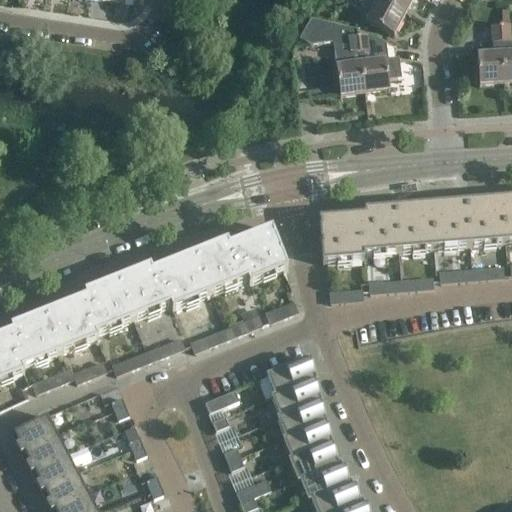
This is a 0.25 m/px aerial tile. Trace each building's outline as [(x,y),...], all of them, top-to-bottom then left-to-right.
[(392,37),(404,15),(376,0),(364,23),(392,37)] [(376,0),(404,15),(411,0),(376,0)] [(363,96),(356,37),(355,31),(310,20),(298,43),(309,48),(331,45),(338,99),(363,96)] [(492,49),(501,48),(500,31),(491,32),(492,49)] [(500,31),(501,48),(509,48),(508,31),(500,31)] [(397,59),(387,60),(385,44),(364,36),(356,37),(363,96),(388,93),(386,81),(399,79),(397,59)] [(511,54),(501,55),(503,87),(511,86),(511,54)] [(478,89),(503,87),(501,55),(476,57),(478,89)] [(469,252),(511,248),(511,204),(465,209),(469,252)] [(408,257),(469,252),(465,209),(404,214),(408,257)] [(363,261),(408,257),(404,214),(364,217),(364,221),(335,224),(318,226),(322,269),(335,268),(363,265),(363,261)] [(189,260),(205,301),(246,284),(248,289),(287,273),(271,233),(228,250),(226,245),(189,260)] [(171,314),(205,301),(189,260),(151,275),(150,271),(117,284),(133,325),(169,310),(171,314)] [(493,272),(493,283),(504,282),(503,271),(493,272)] [(482,273),(483,284),(493,283),(493,272),(482,273)] [(471,274),(472,285),(483,284),(482,273),(471,274)] [(461,286),(472,285),(471,274),(460,275),(461,286)] [(450,287),(461,286),(460,275),(449,276),(450,287)] [(440,288),(450,287),(449,276),(439,277),(440,288)] [(422,283),(423,293),(434,292),(433,282),(422,283)] [(400,284),(401,295),(412,294),(411,283),(400,284)] [(411,283),(412,294),(423,293),(422,283),(411,283)] [(95,339),(133,325),(117,284),(84,297),(86,301),(48,316),(64,357),(97,344),(95,339)] [(390,296),(401,295),(400,284),(389,285),(390,296)] [(379,297),(390,296),(389,285),(379,286),(379,297)] [(369,298),(379,297),(379,286),(368,287),(369,298)] [(351,295),(352,307),(363,306),(362,294),(351,295)] [(342,308),(352,307),(351,295),(341,296),(342,308)] [(331,309),(342,308),(341,296),(330,296),(331,309)] [(283,311),(287,321),(297,317),(293,307),(283,311)] [(278,325),(287,321),(283,311),(274,315),(278,325)] [(269,328),(278,325),(274,315),(265,319),(269,328)] [(22,374),(64,357),(48,316),(10,331),(12,336),(0,340),(0,387),(24,378),(22,374)] [(248,326),(252,335),(261,332),(257,322),(248,326)] [(238,329),(242,339),(252,335),(248,326),(238,329)] [(228,333),(232,343),(242,339),(238,329),(228,333)] [(223,347),(232,343),(228,333),(219,337),(223,347)] [(213,351),(223,347),(219,337),(209,341),(213,351)] [(203,355),(213,351),(209,341),(200,345),(203,355)] [(170,348),(174,358),(184,354),(180,344),(170,348)] [(194,359),(203,355),(200,345),(190,349),(194,359)] [(160,352),(164,362),(174,358),(170,348),(160,352)] [(150,356),(154,366),(164,362),(160,352),(150,356)] [(145,370),(154,366),(150,356),(141,360),(145,370)] [(135,374),(145,370),(141,360),(131,364),(135,374)] [(312,385),(312,386),(315,385),(306,363),(266,380),(274,400),(274,401),(312,385)] [(125,377),(135,374),(131,364),(122,367),(125,377)] [(116,381),(125,377),(122,367),(112,371),(116,381)] [(92,372),(96,382),(105,378),(101,368),(92,372)] [(86,386),(96,382),(92,372),(82,376),(86,386)] [(73,379),(74,379),(72,374),(62,378),(66,387),(74,384),(75,384),(73,379)] [(76,389),(86,386),(82,376),(74,379),(73,379),(75,384),(74,384),(76,389)] [(52,382),(56,391),(66,387),(62,378),(52,382)] [(46,395),(56,391),(52,382),(42,386),(46,395)] [(320,406),(312,386),(312,385),(274,401),(274,400),(271,401),(279,421),(279,422),(317,407),(320,406)] [(35,400),(46,395),(42,386),(31,390),(35,400)] [(208,418),(238,406),(233,395),(204,407),(208,418)] [(114,416),(124,411),(121,402),(110,406),(114,416)] [(326,427),(317,407),(279,422),(279,421),(276,422),(284,442),(285,443),(323,427),(323,428),(326,427)] [(124,411),(114,416),(118,425),(128,421),(124,411)] [(23,456),(23,457),(56,439),(45,420),(9,439),(19,458),(23,456)] [(215,436),(228,431),(224,422),(211,427),(215,436)] [(331,448),(323,428),(323,427),(285,443),(284,442),(282,443),(290,463),(291,464),(329,448),(329,449),(331,448)] [(33,475),(33,476),(66,459),(56,439),(23,457),(23,456),(19,458),(30,477),(33,475)] [(132,455),(142,451),(138,441),(128,446),(132,455)] [(337,468),(337,467),(329,449),(329,448),(291,464),(290,463),(288,464),(297,486),(299,485),(299,484),(337,468)] [(142,451),(132,455),(135,464),(146,460),(142,451)] [(226,467),(239,462),(236,453),(223,458),(226,467)] [(40,496),(43,494),(43,495),(76,478),(66,459),(33,476),(33,475),(30,477),(40,496)] [(239,462),(226,467),(230,477),(243,471),(239,462)] [(347,487),(339,467),(337,467),(337,468),(299,484),(299,485),(307,505),(310,504),(310,503),(347,487)] [(57,511),(86,497),(76,478),(43,495),(43,494),(40,496),(48,511),(57,511)] [(149,494),(160,490),(156,480),(145,485),(149,494)] [(240,508),(253,503),(269,496),(265,485),(235,497),(240,508)] [(344,511),(358,506),(358,505),(350,485),(347,487),(310,503),(310,504),(313,511),(344,511)] [(160,490),(149,494),(153,503),(163,499),(160,490)] [(94,511),(86,497),(57,511),(94,511)] [(256,511),(253,503),(240,508),(241,511),(256,511)]
